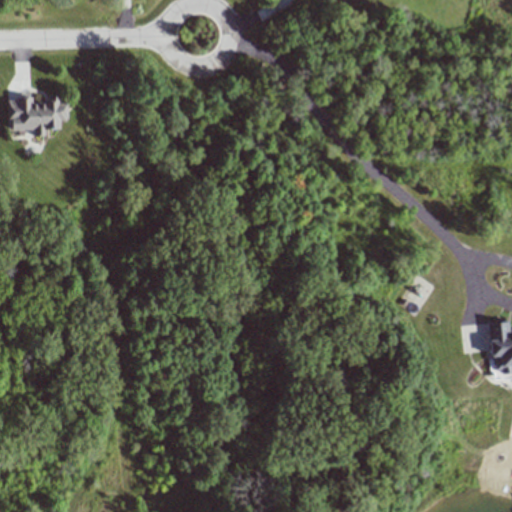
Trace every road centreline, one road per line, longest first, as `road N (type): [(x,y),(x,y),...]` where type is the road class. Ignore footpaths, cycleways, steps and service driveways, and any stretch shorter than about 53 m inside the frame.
road 1 (residential): [(201,6),(172,13),(161,30),(163,51),(178,67),(210,65),(224,48),(223,26),(201,6)]
road 2 (residential): [(0,44),(161,40)]
